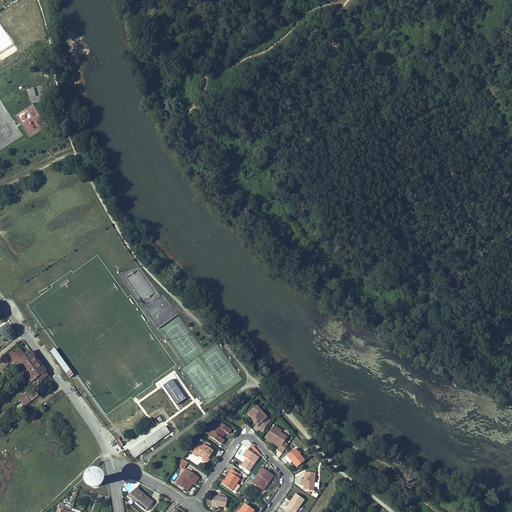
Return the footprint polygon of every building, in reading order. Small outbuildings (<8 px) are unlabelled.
[(27,97),(41,93),(39,86),(25,90),(27,97)] [(17,113),(25,135),(37,131),(36,126),(41,125),(34,105),(28,107),(32,116),(24,119),(22,111),(17,113)] [(50,350),(69,377),(73,374),(55,347),(50,350)] [(50,377),(31,352),(25,356),(20,350),(11,357),(16,364),(17,363),(36,387),(36,388),(50,377)] [(35,389),(27,395),(30,401),(39,395),(35,389)] [(24,406),(30,401),(25,394),(19,399),(24,406)] [(189,397),(170,411),(175,418),(194,404),(189,397)] [(255,424),(258,428),(267,419),(262,413),(257,407),(249,414),(253,420),(256,423),(255,424)] [(267,419),(258,428),(263,433),(271,422),(267,419)] [(231,430),(219,422),(215,428),(212,426),(210,428),(213,430),(209,436),(221,445),(225,440),(220,438),(224,432),(228,434),(231,430)] [(283,453),(288,444),(285,442),(288,437),(281,433),(283,431),(275,426),(268,435),(278,442),(277,445),(280,447),(280,448),(278,450),(283,453)] [(130,452),(134,458),(146,450),(163,438),(170,433),(165,427),(162,429),(164,432),(161,434),(159,431),(150,438),(130,452)] [(266,438),(277,445),(278,442),(268,435),(266,438)] [(202,446),(199,444),(192,454),(196,457),(197,455),(204,460),(208,459),(210,457),(211,457),(215,452),(204,445),(202,446)] [(297,448),(288,456),(293,462),(298,467),(306,460),(300,454),(301,453),(297,448)] [(247,450),(242,457),(246,460),(241,467),(249,472),(259,458),(247,450)] [(274,476),(262,468),(254,480),(252,483),(256,486),(257,484),(265,490),(268,485),(267,485),(268,484),(267,483),(268,482),(269,483),(269,482),(269,483),(274,476)] [(194,485),(199,478),(187,470),(184,474),(176,485),(186,491),(192,483),(194,484),(194,485)] [(221,484),(232,491),(237,484),(240,480),(240,479),(236,477),(238,474),(232,470),(229,473),(231,474),(225,482),(224,481),(221,484)] [(304,491),(314,492),(316,474),(315,474),(306,473),(304,490),(304,491)] [(100,482),(99,481),(99,480),(98,480),(97,479),(96,479),(95,479),(93,479),(92,480),(92,481),(91,482),(91,483),(91,484),(92,485),(92,486),(93,487),(94,487),(95,487),(96,487),(97,487),(98,486),(99,486),(99,485),(100,483),(100,482)] [(128,496),(146,511),(153,502),(140,492),(137,489),(128,496)] [(296,511),(305,500),(296,494),(291,501),(293,502),(289,508),(295,511),(296,511)] [(215,496),(212,507),(216,508),(216,506),(222,507),(225,508),(228,499),(226,499),(218,497),(215,496)]
